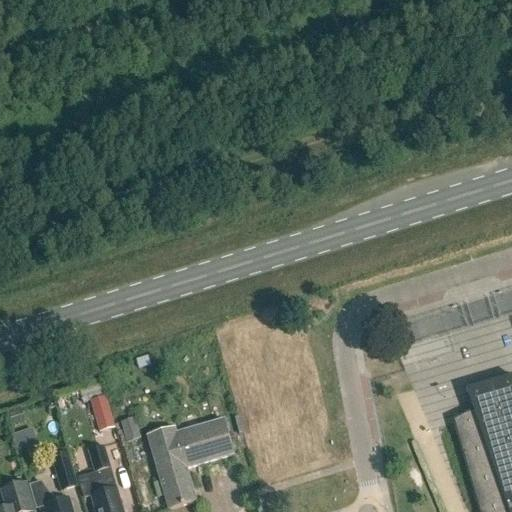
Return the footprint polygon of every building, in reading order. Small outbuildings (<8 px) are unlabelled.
[(458,426),(454,427),(455,433),(457,441),(458,441),(475,508),(476,511),(511,511),(511,379),(475,390),(466,392),(466,393),(477,421),(468,423),(467,424),(466,424),(465,424),(463,425),(462,425),(461,425),(460,426),(458,426)] [(105,399),(91,403),(100,434),(115,430),(105,399)] [(21,411),(9,414),(13,428),(25,424),(21,411)] [(127,445),(140,441),(135,421),(121,425),(127,445)] [(170,511),(196,504),(189,480),(197,478),(200,472),(199,468),(234,457),(224,422),(176,436),(175,430),(148,438),(169,511),(170,511)] [(29,425),(14,431),(19,446),(35,440),(29,425)] [(95,511),(122,511),(116,491),(110,471),(104,449),(89,454),(95,476),(96,476),(102,496),(91,500),(95,511)] [(52,459),(55,470),(58,484),(61,494),(78,489),(68,455),(52,459)] [(33,511),(26,486),(1,493),(6,511),(33,511)] [(43,486),(30,490),(36,511),(37,511),(40,511),(72,511),(69,501),(57,505),(43,486)]
